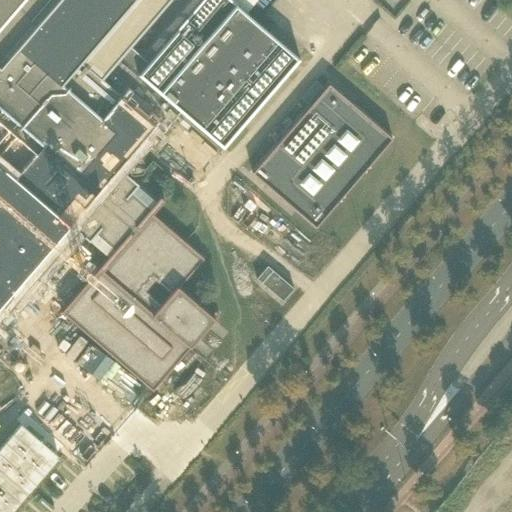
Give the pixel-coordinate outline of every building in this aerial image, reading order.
[(0,0),(0,368),(16,382),(32,364),(11,346),(0,358),(0,165),(89,242),(90,241),(108,257),(61,312),(152,390),(218,313),(215,310),(210,315),(179,287),(204,258),(152,214),(164,200),(160,197),(156,202),(137,186),(138,185),(117,166),(153,125),(162,133),(181,111),(223,147),(300,58),(298,57),(247,11),(256,0),(200,0),(148,61),(127,43),(99,75),(33,19),(48,0),(0,0)] [(253,171),(317,226),(393,137),(330,82),(253,171)] [(283,301),(294,288),(267,265),(256,278),(283,301)] [(109,367),(93,384),(121,411),(137,394),(109,367)] [(40,399),(77,430),(93,412),(56,381),(40,399)] [(0,447),(0,511),(10,511),(58,456),(20,424),(0,447)]
